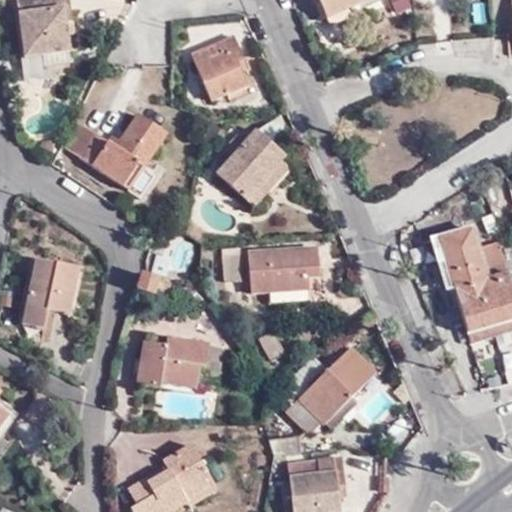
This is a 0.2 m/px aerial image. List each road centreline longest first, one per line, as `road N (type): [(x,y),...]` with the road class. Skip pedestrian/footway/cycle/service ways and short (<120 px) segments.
road 1 (residential): [(10,167),(129,239),(96,421),(103,511)]
road 2 (residential): [(511,75),(470,59),(441,59),(305,111)]
road 3 (residential): [(360,240),(447,439)]
road 4 (residential): [(360,240),(511,128)]
road 5 (residential): [(305,111),(360,240)]
road 6 (residential): [(258,0),(305,111)]
